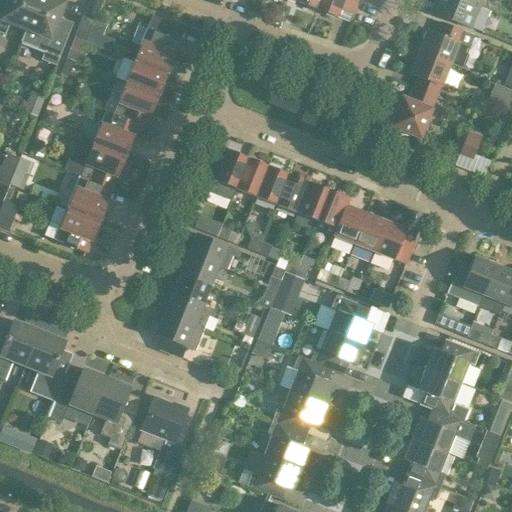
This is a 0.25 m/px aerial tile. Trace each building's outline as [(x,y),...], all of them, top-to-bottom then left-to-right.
[(8,24),(24,30),(35,0),(7,0),(5,4),(0,2),(0,34),(4,36),(8,24)] [(64,3),(57,0),(35,0),(24,30),(19,44),(43,53),(39,61),(55,67),(69,30),(55,24),(64,3)] [(295,0),(295,2),(315,10),(318,0),(295,0)] [(318,0),(315,10),(324,14),(324,16),(333,19),(333,17),(336,18),(339,10),(350,15),(355,0),(318,0)] [(487,12),(478,8),(457,0),(438,0),(432,15),(479,33),(487,12)] [(457,0),(478,8),(481,0),(457,0)] [(151,16),(132,64),(165,76),(178,43),(169,39),(175,26),(151,16)] [(72,39),(84,43),(93,22),(81,17),(72,39)] [(417,53),(449,65),(450,63),(463,68),(468,57),(466,52),(468,46),(458,42),(462,32),(440,23),(435,34),(426,30),(417,53)] [(417,78),(413,89),(435,98),(439,88),(440,88),(449,65),(417,53),(409,75),(417,78)] [(156,99),(165,76),(132,64),(123,86),(156,99)] [(104,112),(104,114),(136,127),(137,126),(144,129),(156,99),(123,86),(112,115),(104,112)] [(419,139),(435,98),(413,89),(408,101),(401,98),(389,128),(419,139)] [(104,114),(91,147),(123,160),(136,127),(104,114)] [(480,138),(467,133),(458,155),(471,160),(480,138)] [(111,191),(123,160),(91,147),(85,162),(70,156),(63,172),(78,178),(111,191)] [(235,190),(247,159),(237,155),(238,153),(230,150),(229,152),(226,151),(223,159),(212,155),(198,189),(230,202),(235,190)] [(0,167),(0,166),(0,184),(7,187),(18,159),(5,154),(0,167)] [(247,159),(235,190),(255,197),(267,167),(247,159)] [(267,167),(255,197),(275,205),(287,175),(267,167)] [(287,175),(275,205),(295,213),(307,183),(287,175)] [(78,178),(66,210),(98,223),(111,191),(78,178)] [(307,183),(295,213),(315,221),(327,191),(307,183)] [(332,237),(347,199),(327,191),(315,221),(312,229),(332,237)] [(347,199),(332,237),(352,245),(364,214),(345,206),(348,199),(347,199)] [(48,238),(53,241),(86,254),(98,223),(66,210),(65,211),(60,208),(56,209),(52,212),(46,228),(45,231),(45,235),(48,238)] [(364,214),(352,245),(372,253),(384,222),(364,214)] [(384,222),(372,253),(404,265),(413,243),(402,239),(405,230),(402,229),(403,227),(395,224),(394,226),(384,222)] [(220,226),(216,237),(226,240),(230,230),(220,226)] [(187,255),(217,267),(226,271),(233,256),(236,257),(238,252),(195,234),(187,255)] [(256,253),(260,242),(250,238),(246,249),(256,253)] [(260,242),(256,253),(266,256),(270,246),(260,242)] [(179,275),(209,287),(217,267),(187,255),(179,275)] [(477,307),(494,266),(473,257),(470,266),(459,261),(445,295),(477,307)] [(294,275),(298,265),(288,261),(284,271),(294,275)] [(298,265),(294,275),(304,279),(308,269),(298,265)] [(511,278),(511,272),(494,266),(477,307),(497,315),(502,304),(511,278)] [(335,287),(340,277),(330,273),(326,283),(335,287)] [(171,295),(201,308),(209,287),(179,275),(171,295)] [(265,287),(276,291),(279,281),(269,277),(265,287)] [(340,277),(335,287),(345,291),(349,281),(340,277)] [(511,278),(502,304),(511,308),(511,278)] [(276,291),(265,287),(262,296),(272,300),(276,291)] [(163,315),(202,331),(208,317),(212,318),(214,313),(201,308),(171,295),(163,315)] [(326,331),(362,346),(369,329),(369,325),(364,323),(369,310),(335,296),(329,310),(334,312),(326,331)] [(202,331),(163,315),(159,325),(157,324),(154,333),(156,333),(154,336),(163,340),(158,351),(180,360),(185,348),(194,352),(202,331)] [(243,324),(254,328),(257,319),(247,315),(243,324)] [(11,362),(24,367),(38,332),(12,322),(1,350),(0,349),(0,381),(3,383),(11,362)] [(254,328),(243,324),(240,334),(250,338),(254,328)] [(296,357),(343,375),(347,363),(353,365),(356,362),(362,346),(326,331),(318,351),(314,349),(309,361),(297,356),(296,357)] [(38,332),(24,367),(37,372),(28,393),(52,403),(59,388),(64,375),(52,370),(63,342),(38,332)] [(485,346),(489,336),(479,332),(475,343),(485,346)] [(489,336),(485,346),(495,350),(499,340),(489,336)] [(430,354),(424,370),(460,385),(468,365),(473,367),(478,354),(444,340),(439,353),(433,350),(430,354)] [(288,391),(325,406),(331,389),(331,385),(326,383),(330,371),(342,376),(343,375),(296,357),(291,370),(296,372),(288,391)] [(72,394),(59,388),(52,403),(46,418),(60,424),(63,417),(87,426),(91,415),(105,379),(81,370),(72,394)] [(423,393),(418,405),(463,423),(453,418),(457,406),(453,404),(460,385),(424,370),(417,387),(417,391),(423,393)] [(105,379),(91,415),(105,421),(99,435),(109,439),(106,446),(120,451),(133,418),(120,413),(129,389),(105,379)] [(271,422),(305,435),(310,423),(315,425),(318,422),(325,406),(288,391),(281,411),(276,409),(271,422)] [(162,440),(151,469),(172,477),(184,447),(173,443),(186,411),(152,398),(139,430),(162,440)] [(463,423),(418,405),(418,406),(430,411),(425,422),(420,420),(417,423),(410,440),(446,454),(454,436),(468,441),(474,427),(463,423)] [(263,456),(299,470),(305,454),(306,450),(300,447),(305,435),(271,422),(266,434),(270,436),(263,456)] [(0,424),(0,442),(44,460),(50,444),(0,424)] [(473,456),(487,462),(497,435),(484,430),(473,456)] [(409,463),(404,475),(438,488),(443,475),(439,473),(446,454),(410,440),(404,456),(403,460),(409,463)] [(299,470),(263,456),(255,475),(250,474),(245,487),(279,500),(284,488),(289,490),(292,487),(299,470)] [(394,485),(385,505),(403,511),(423,511),(429,499),(433,501),(438,488),(404,475),(399,487),(394,485)] [(291,511),(263,501),(258,511),(291,511)]
